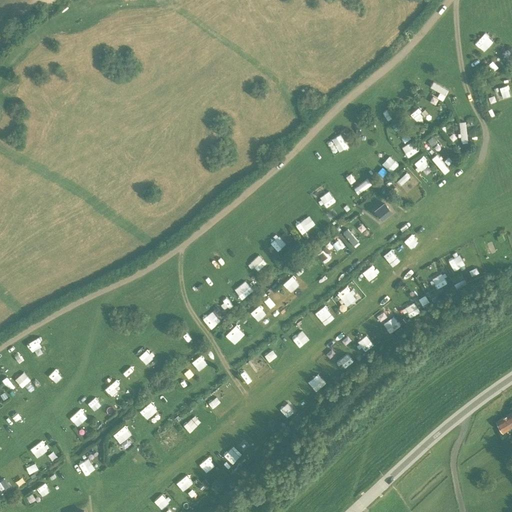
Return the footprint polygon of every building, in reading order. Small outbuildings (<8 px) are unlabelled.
[(446,74),(451,70),(437,57),(433,62),(446,74)] [(442,101),(448,89),(433,81),(430,86),(434,88),(430,95),(442,101)] [(499,87),(502,95),(509,93),(506,84),(499,87)] [(335,136),(343,152),(349,149),(341,133),(335,136)] [(429,145),(436,155),(447,147),(440,137),(429,145)] [(403,151),(406,157),(419,151),(416,144),(403,151)] [(413,165),(417,168),(423,161),(420,158),(413,165)] [(390,171),(397,164),(393,160),(386,168),(390,171)] [(410,176),(403,170),(394,182),(401,187),(410,176)] [(422,189),(426,185),(416,176),(412,180),(422,189)] [(359,195),(371,184),(365,177),(353,188),(359,195)] [(334,181),(328,184),(334,195),(340,192),(334,181)] [(385,203),(375,211),(382,219),(391,211),(385,203)] [(353,245),(359,240),(347,227),(341,232),(353,245)] [(326,254),(336,244),(331,239),(321,249),(326,254)] [(312,255),(298,263),(301,268),(315,260),(312,255)] [(282,283),(286,287),(295,279),(291,275),(282,283)] [(353,283),(346,290),(354,297),(360,290),(353,283)] [(259,302),(250,310),(255,315),(263,307),(259,302)] [(210,329),(215,325),(206,313),(201,317),(210,329)] [(234,323),(225,335),(231,340),(240,327),(234,323)] [(370,342),(379,335),(375,331),(367,338),(370,342)] [(195,366),(203,359),(199,354),(191,361),(195,366)] [(245,383),(257,377),(252,366),(240,372),(245,383)] [(107,393),(118,384),(114,379),(103,388),(107,393)] [(296,388),(294,390),(304,400),(306,397),(296,388)] [(287,398),(276,408),(287,420),(297,410),(287,398)] [(184,419),(191,429),(196,425),(192,419),(199,413),(196,409),(184,419)] [(503,431),(511,425),(511,411),(497,420),(503,431)] [(35,452),(44,444),(40,440),(31,448),(35,452)] [(162,441),(158,445),(167,455),(172,451),(162,441)] [(224,454),(232,463),(241,455),(233,446),(224,454)] [(90,457),(85,459),(91,471),(96,469),(90,457)]
